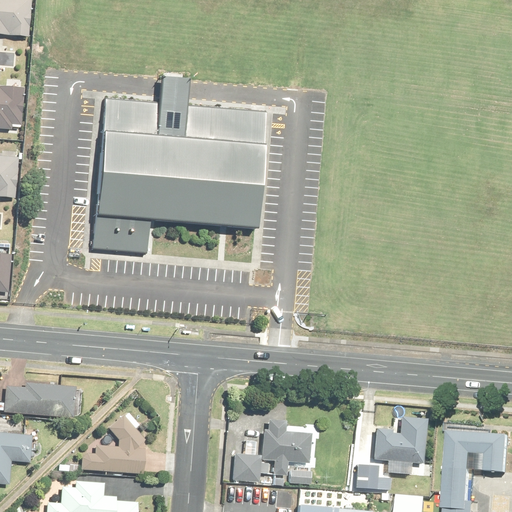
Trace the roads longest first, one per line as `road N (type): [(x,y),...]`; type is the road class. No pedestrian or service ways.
road 1 (tertiary): [(200,356),(511,383)]
road 2 (tertiary): [(0,338),(200,356)]
road 3 (residential): [(200,356),(188,511)]
